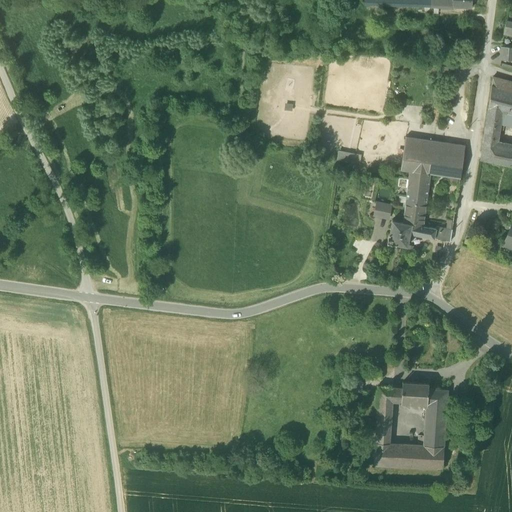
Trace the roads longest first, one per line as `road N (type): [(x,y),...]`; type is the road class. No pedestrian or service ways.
road 1 (tertiary): [(430,295),(327,285),(236,312),(90,297)]
road 2 (residential): [(430,295),(456,242),(493,0)]
road 3 (unclassified): [(0,67),(70,219),(90,297)]
road 4 (unclassified): [(90,297),(121,511)]
road 5 (unknown): [(404,292),(408,370),(450,365),(488,340)]
